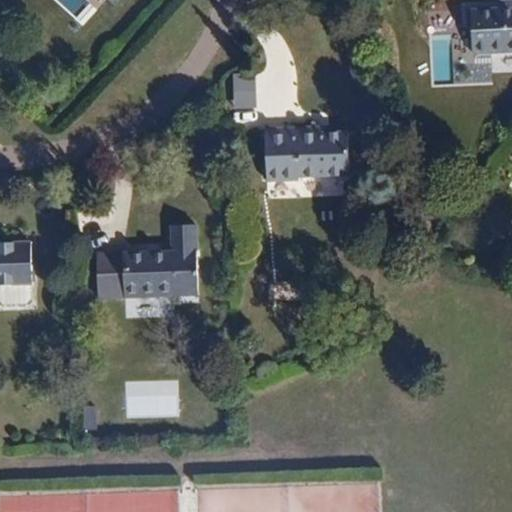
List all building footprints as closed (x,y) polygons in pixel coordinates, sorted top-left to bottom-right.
[(511,53),(511,7),(472,10),(474,55),(511,53)] [(235,73),(234,107),(257,108),(258,74),(235,73)] [(316,133),(316,126),(265,127),(267,183),(299,182),(299,178),(349,177),(347,132),(324,133),(316,133)] [(98,298),(124,297),(124,290),(174,288),(174,297),(198,296),(196,225),(172,225),(173,251),(96,253),(98,298)] [(0,285),(32,285),(31,241),(0,242),(0,285)] [(124,290),(124,297),(124,298),(174,297),(174,288),(124,290)]
